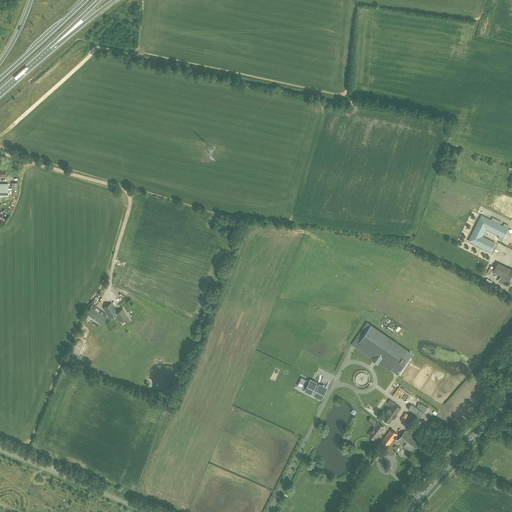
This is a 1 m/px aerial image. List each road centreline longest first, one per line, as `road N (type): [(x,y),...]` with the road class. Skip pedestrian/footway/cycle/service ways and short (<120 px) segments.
road 1 (secondary): [(406,511),(511,394)]
road 2 (unclassified): [(144,511),(0,451)]
